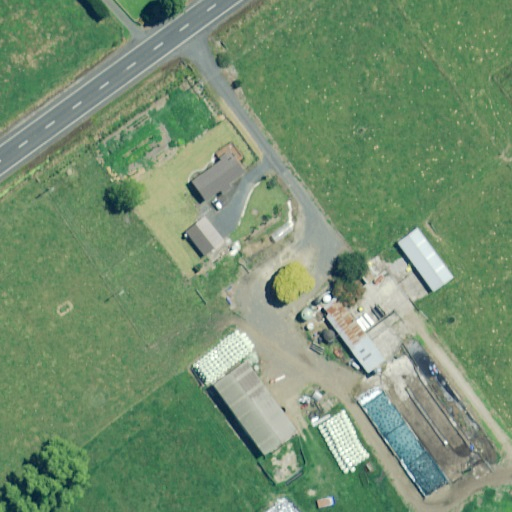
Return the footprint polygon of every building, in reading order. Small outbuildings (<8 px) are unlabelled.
[(187,181),(206,206),(229,188),(226,185),(242,173),(235,164),(242,158),(230,143),(214,155),(217,158),(187,181)] [(204,216),(182,233),(202,258),(224,241),(204,216)] [(452,277),(416,228),(394,244),(430,293),(452,277)] [(353,271),(365,285),(376,276),(365,262),(353,271)] [(383,360),(336,297),(319,310),(366,373),(383,360)] [(244,434),(239,437),(249,453),(255,450),(261,458),(296,432),(243,359),(256,349),(238,327),(189,365),(203,383),(208,380),(244,434)]
